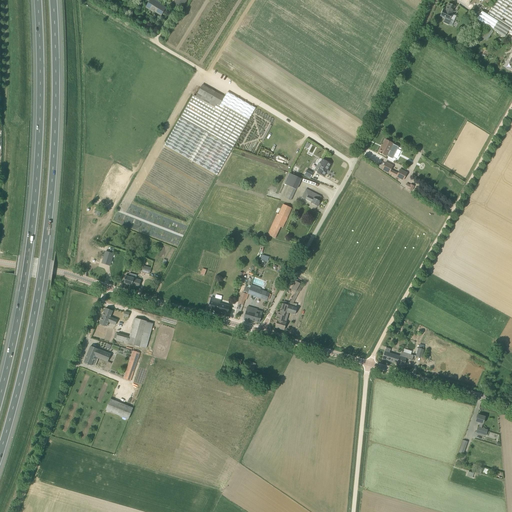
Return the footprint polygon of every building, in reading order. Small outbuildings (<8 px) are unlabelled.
[(150,0),(148,3),(146,8),(153,12),(153,11),(161,16),(166,8),(160,4),(161,3),(156,0),(150,0)] [(174,0),(172,4),(181,9),(186,0),(174,0)] [(511,0),(496,0),(487,15),(482,11),(476,20),(493,30),(497,23),(498,23),(499,22),(510,29),(508,32),(511,34),(511,0)] [(443,10),(440,16),(445,18),(443,23),(448,25),(451,21),(450,20),(453,14),(452,14),(455,6),(449,3),(445,11),(443,10)] [(497,23),(493,30),(505,37),(508,32),(510,29),(499,22),(498,23),(497,23)] [(489,29),(485,38),(488,40),(493,31),(489,29)] [(197,93),(219,106),(224,97),(202,85),(197,93)] [(219,106),(197,93),(196,97),(193,95),(164,145),(217,176),(253,112),(255,108),(227,92),(225,96),(224,97),(219,106)] [(378,152),(386,156),(388,157),(392,150),(390,149),(393,143),(385,140),(381,148),(381,147),(378,152)] [(322,159),(320,164),(319,163),(315,171),(318,172),(317,172),(324,176),(331,164),(322,159)] [(396,177),(397,174),(391,170),(393,166),(385,162),(381,170),(396,177)] [(397,174),(396,177),(399,179),(404,181),(408,173),(400,169),(397,174)] [(307,170),(304,174),(310,178),(313,173),(307,170)] [(301,179),(289,174),(284,184),(291,187),(285,198),(291,201),(301,179)] [(302,197),(301,200),(305,201),(306,199),(311,202),(311,203),(318,207),(320,201),(319,201),(321,197),(306,189),(304,194),(302,197)] [(292,208),(283,204),(278,214),(277,214),(273,223),(281,227),(283,228),(292,208)] [(105,251),(101,263),(110,266),(114,254),(105,251)] [(149,274),(151,268),(144,266),(142,270),(147,272),(146,273),(149,274)] [(141,280),(126,276),(124,283),(132,285),(139,287),(141,280)] [(303,285),(296,281),(291,289),(299,293),(303,285)] [(268,301),(271,294),(251,286),(250,288),(248,294),(257,297),(257,296),(268,301)] [(247,294),(242,292),(238,303),(243,305),(245,300),(247,294)] [(230,307),(210,301),(209,308),(228,313),(230,307)] [(278,317),(278,320),(283,322),(285,312),(286,312),(288,306),(282,304),(280,312),(277,311),(275,316),(278,317)] [(283,322),(278,320),(276,327),(284,330),(289,313),(295,314),(297,308),(288,305),(288,306),(286,312),(285,312),(283,322)] [(247,306),(244,318),(260,323),(263,312),(257,310),(258,309),(247,306)] [(99,324),(106,327),(108,322),(115,325),(117,320),(110,317),(113,311),(106,308),(99,324)] [(118,333),(116,339),(116,340),(146,348),(153,323),(135,318),(130,337),(118,333)] [(420,343),(418,348),(417,353),(416,357),(421,358),(424,350),(423,350),(425,344),(420,343)] [(91,366),(95,357),(98,349),(90,346),(84,363),(91,366)] [(386,348),(385,351),(382,359),(397,363),(399,356),(390,353),(391,349),(386,348)] [(108,362),(111,354),(98,349),(95,357),(108,362)] [(133,351),(123,379),(130,381),(140,353),(133,351)] [(412,360),(413,357),(413,356),(402,352),(399,356),(397,363),(404,366),(406,358),(412,360)] [(128,419),(133,408),(110,399),(106,410),(128,419)] [(477,415),(475,421),(480,423),(479,428),(478,427),(476,433),(486,435),(487,430),(481,428),(483,424),(485,417),(477,415)] [(459,452),(463,454),(468,442),(463,440),(459,452)]
